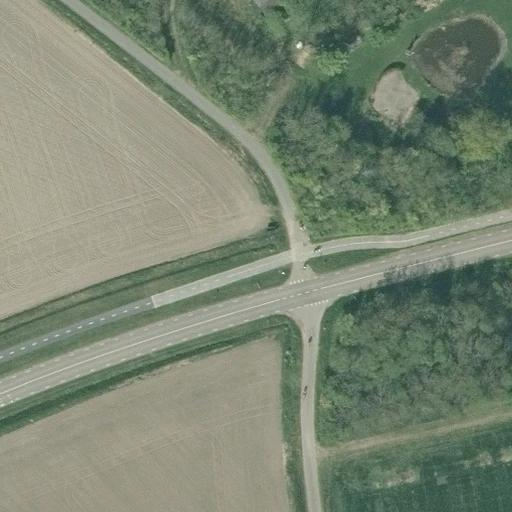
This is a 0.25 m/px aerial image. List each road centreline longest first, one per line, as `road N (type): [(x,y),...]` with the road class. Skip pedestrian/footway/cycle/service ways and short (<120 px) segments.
road 1 (tertiary): [(0,394),(104,351),(306,292)]
road 2 (unclassified): [(315,511),(306,292)]
road 3 (tertiary): [(306,292),(511,241)]
